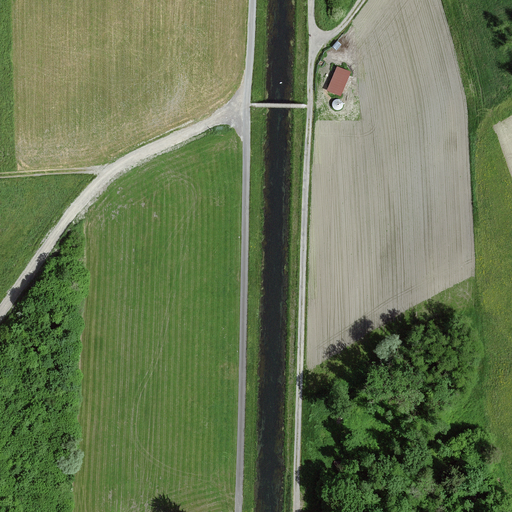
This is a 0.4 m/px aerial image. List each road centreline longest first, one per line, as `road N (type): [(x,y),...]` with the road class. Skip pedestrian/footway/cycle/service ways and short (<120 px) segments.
road 1 (unclassified): [(312,36),(296,511)]
road 2 (unclassified): [(247,104),(238,511)]
road 3 (unclassified): [(247,104),(107,173),(0,315)]
